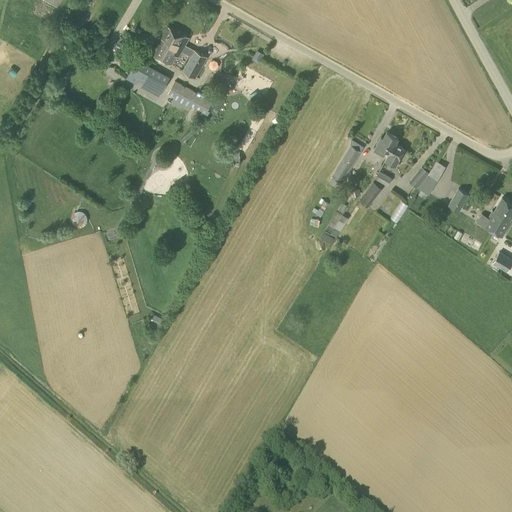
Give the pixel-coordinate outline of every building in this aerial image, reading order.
[(193,54),(184,49),(190,39),(166,26),(159,38),(160,39),(151,54),(171,66),(180,50),(192,56),(183,71),(195,78),(207,58),(194,51),(193,54)] [(127,59),(125,63),(133,68),(137,60),(141,53),(134,49),(128,60),(127,59)] [(264,54),(257,50),(253,57),(260,61),(264,54)] [(138,79),(144,83),(152,68),(137,60),(133,68),(126,79),(135,84),(138,79)] [(158,97),(169,77),(152,68),(144,83),(141,88),(158,97)] [(208,110),(213,101),(174,81),(168,93),(174,97),(172,102),(189,111),(191,106),(201,112),(199,116),(205,120),(209,111),(208,110)] [(100,131),(105,123),(99,119),(94,127),(100,131)] [(110,137),(115,129),(109,125),(104,133),(110,137)] [(395,144),(398,139),(387,133),(383,138),(381,137),(376,145),(377,145),(374,151),(384,156),(386,152),(389,154),(390,154),(395,144)] [(404,149),(395,144),(390,154),(389,154),(386,160),(395,166),(404,149)] [(339,188),(361,151),(350,145),(331,176),(332,176),(328,182),(339,188)] [(428,195),(437,181),(446,166),(436,161),(428,175),(417,188),(428,195)] [(416,188),(429,173),(421,166),(408,182),(416,188)] [(387,186),(391,178),(379,171),(374,179),(387,186)] [(198,204),(218,198),(216,190),(215,191),(209,173),(190,179),(198,204)] [(368,207),(382,189),(373,181),(358,200),(368,207)] [(459,212),(469,195),(458,188),(448,205),(459,212)] [(481,213),(477,221),(493,231),(502,216),(501,215),(505,209),(504,209),(509,202),(502,198),(494,211),(492,210),(489,217),(481,213)] [(502,216),(493,231),(503,236),(511,222),(510,221),(511,217),(511,203),(509,202),(504,209),(505,209),(501,215),(502,216)] [(348,226),(359,209),(356,207),(345,224),(348,226)] [(335,239),(348,218),(342,214),(330,233),(324,230),(319,238),(330,244),(334,238),(335,239)] [(462,232),(458,240),(481,251),(484,243),(462,232)] [(507,272),(511,263),(511,258),(499,251),(492,263),(507,272)]
